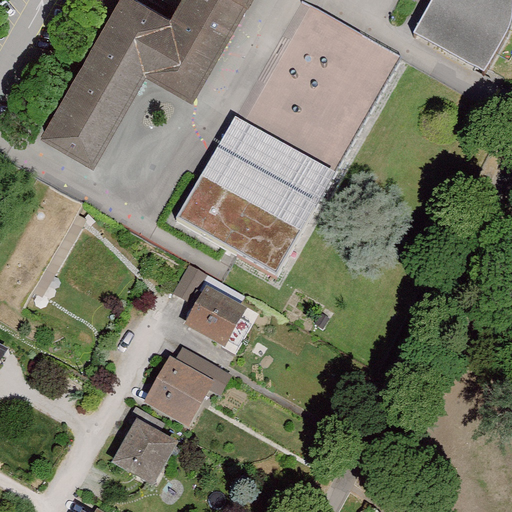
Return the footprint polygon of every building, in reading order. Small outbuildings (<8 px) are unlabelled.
[(128,0),(124,0),(46,139),(93,165),(144,73),(191,100),(248,0),(186,0),(172,25),(128,0)] [(511,0),(433,0),(413,40),(481,74),(511,12),(511,0)] [(184,235),(283,289),(340,186),(241,132),(184,235)] [(189,268),(175,292),(197,305),(212,281),(189,268)] [(254,327),(209,304),(191,338),(236,361),(254,327)] [(236,380),(179,352),(147,416),(194,439),(217,394),(227,399),(236,380)] [(0,384),(12,362),(0,355),(0,384)] [(180,459),(138,439),(119,481),(160,500),(180,459)]
